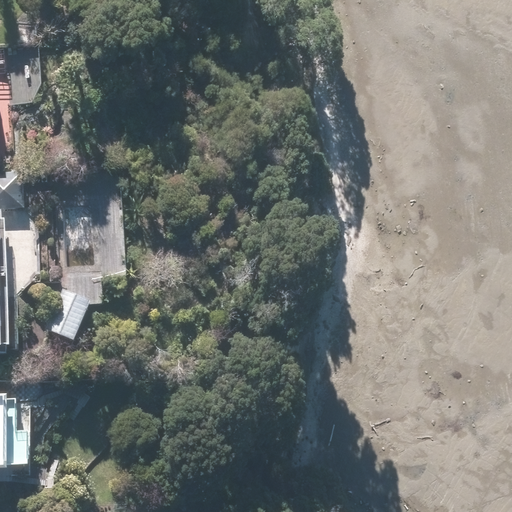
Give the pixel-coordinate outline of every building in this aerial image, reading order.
[(0,154),(9,154),(2,70),(0,70),(0,154)] [(32,173),(0,174),(0,208),(33,207),(32,173)] [(0,352),(18,351),(12,209),(0,209),(0,352)] [(66,288),(53,328),(87,340),(101,300),(66,288)] [(0,462),(45,461),(44,428),(28,429),(26,392),(0,393),(0,462)]
